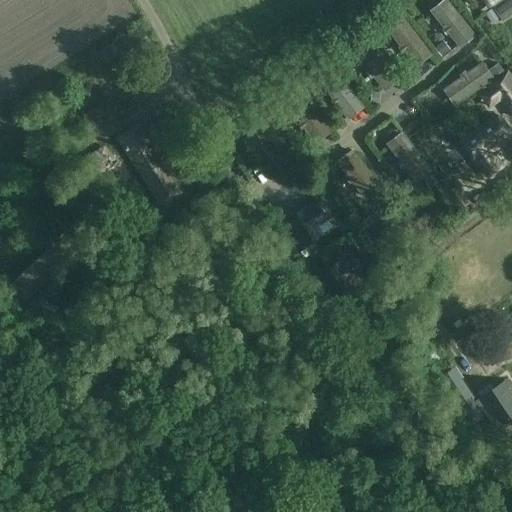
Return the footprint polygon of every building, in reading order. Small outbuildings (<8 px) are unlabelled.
[(445,0),(443,0),(432,9),(459,46),(473,36),(445,0)] [(511,0),(501,0),(493,6),(502,20),(511,13),(511,0)] [(493,7),(485,13),(491,23),(500,17),(493,7)] [(401,18),(387,28),(415,65),(428,55),(401,18)] [(110,70),(151,44),(140,27),(99,52),(110,70)] [(370,45),(357,55),(384,89),(397,79),(370,45)] [(481,64),(445,90),(455,103),(490,77),(481,64)] [(499,96),(511,114),(511,76),(508,70),(480,90),(489,103),(499,96)] [(333,71),(320,81),(348,117),(361,107),(333,71)] [(301,94),(287,104),(315,141),(328,132),(301,94)] [(87,96),(69,105),(78,123),(96,114),(87,96)] [(449,124),(456,136),(483,122),(476,109),(449,124)] [(60,118),(72,129),(79,121),(67,110),(60,118)] [(511,135),(511,133),(499,116),(463,143),(487,176),(502,166),(491,151),(511,135)] [(269,120),(254,129),(278,166),(293,157),(269,120)] [(116,138),(160,205),(179,192),(136,125),(116,138)] [(402,135),(388,145),(415,180),(428,170),(402,135)] [(352,150),(336,161),(364,200),(380,189),(352,150)] [(289,216),(305,242),(323,232),(318,223),(330,215),(320,199),(308,206),(307,205),(289,216)] [(411,216),(375,242),(385,255),(421,229),(411,216)] [(66,234),(4,290),(18,306),(80,250),(66,234)] [(321,269),(337,296),(355,286),(349,277),(362,269),(352,253),(340,260),(339,259),(321,269)] [(438,377),(465,418),(482,407),(495,426),(511,414),(511,385),(508,379),(476,400),(454,367),(438,377)]
